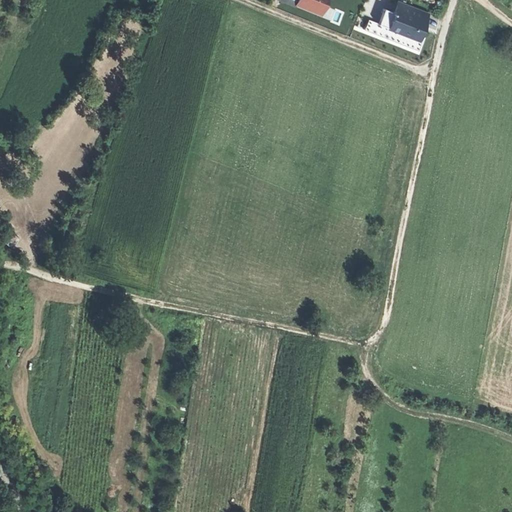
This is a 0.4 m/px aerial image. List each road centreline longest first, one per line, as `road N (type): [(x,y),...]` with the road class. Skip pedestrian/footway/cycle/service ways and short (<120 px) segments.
road 1 (track): [(511,434),(391,405),(366,376),(354,344),(144,302),(0,258)]
road 2 (track): [(354,344),(375,338),(384,322),(452,0)]
road 3 (track): [(436,70),(253,0)]
